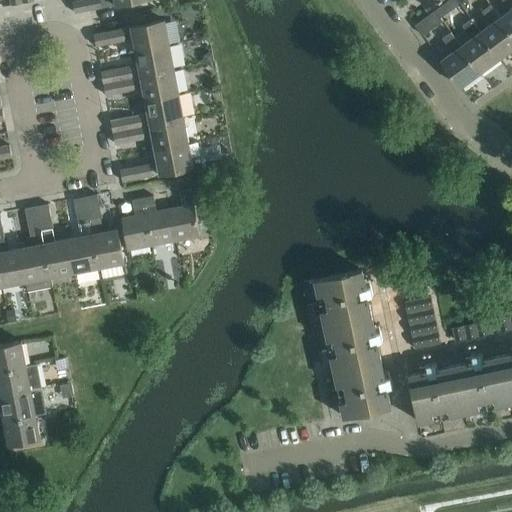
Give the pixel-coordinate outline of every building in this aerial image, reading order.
[(83,0),(74,2),(76,14),(89,11),(146,0),(83,0)] [(423,0),(430,8),(441,0),(423,0)] [(458,0),(450,0),(436,11),(441,18),(461,4),(458,0)] [(511,0),(503,0),(511,11),(501,18),(511,32),(511,0)] [(493,24),(482,32),(501,58),(511,49),(511,32),(501,18),(491,5),(483,11),(493,24)] [(436,11),(416,25),(423,35),(444,21),(441,18),(436,11)] [(151,15),(142,16),(144,24),(152,23),(151,15)] [(473,39),(462,47),(481,72),(501,58),(482,32),(481,33),(471,19),(463,25),(473,39)] [(144,24),(95,34),(97,47),(125,41),(125,40),(133,38),(136,52),(170,45),(165,21),(152,23),(144,24)] [(454,53),(442,62),(461,87),(481,72),(462,47),(452,32),(443,38),(454,53)] [(130,66),(102,71),(105,84),(175,70),(170,45),(136,52),(139,65),(130,67),(130,66)] [(205,56),(203,61),(205,63),(214,61),(212,52),(210,51),(205,56)] [(175,70),(105,84),(107,96),(135,90),(134,88),(143,87),(146,101),(180,94),(175,70)] [(139,114),(112,120),(114,132),(185,118),(180,94),(146,101),(148,115),(140,116),(139,114)] [(185,118),(114,132),(116,144),(144,138),(144,137),(153,135),(155,150),(190,143),(185,118)] [(149,164),(121,169),(124,182),(195,168),(190,143),(155,150),(158,163),(149,165),(149,164)] [(0,159),(13,157),(10,145),(0,146),(0,159)] [(183,206),(171,209),(177,241),(201,236),(191,189),(180,191),(183,206)] [(98,195),(86,197),(100,267),(125,263),(118,229),(103,232),(101,219),(103,219),(98,195)] [(155,196),(144,198),(153,245),(177,241),(171,209),(158,211),(155,196)] [(83,236),(70,238),(76,272),(100,267),(86,197),(75,199),(80,223),(81,223),(83,236)] [(136,215),(123,218),(129,250),(153,245),(144,198),(133,200),(136,215)] [(50,204),(38,206),(51,277),(52,277),(76,272),(70,238),(55,241),(53,228),(54,228),(50,204)] [(26,243),(20,244),(21,248),(27,282),(26,282),(27,290),(53,285),(52,277),(51,277),(38,206),(26,208),(32,237),(26,243)] [(1,213),(0,213),(0,270),(3,286),(26,282),(27,282),(21,248),(7,251),(4,238),(5,238),(1,213)] [(338,275),(316,280),(321,303),(325,326),(372,316),(369,298),(374,297),(373,292),(370,280),(365,282),(363,270),(338,275)] [(434,274),(398,281),(401,294),(436,286),(434,274)] [(432,296),(406,301),(416,349),(442,344),(432,296)] [(15,309),(7,311),(9,323),(17,321),(15,309)] [(511,315),(499,319),(502,331),(511,328),(511,315)] [(372,316),(325,326),(330,349),(335,372),(382,362),(379,347),(384,346),(382,338),(381,329),(376,330),(372,316)] [(489,321),(453,328),(456,341),(492,333),(489,321)] [(0,371),(27,366),(23,342),(0,345),(0,371)] [(511,353),(501,356),(511,403),(511,402),(511,348),(511,350),(511,353)] [(470,362),(455,366),(465,413),(488,408),(511,403),(501,356),(487,359),(486,354),(477,356),(469,357),(470,362)] [(382,362),(335,372),(340,395),(345,417),(392,408),(388,390),(393,388),(392,384),(390,372),(384,373),(382,362)] [(0,371),(0,395),(0,397),(32,391),(43,389),(38,364),(27,366),(0,371)] [(421,373),(409,375),(419,422),(442,418),(465,413),(455,366),(438,369),(437,364),(431,365),(420,368),(421,373)] [(0,422),(5,421),(37,415),(47,413),(43,389),(32,391),(0,397),(0,396),(0,422)] [(0,431),(7,430),(10,446),(42,440),(37,415),(5,421),(0,422),(0,431)]
